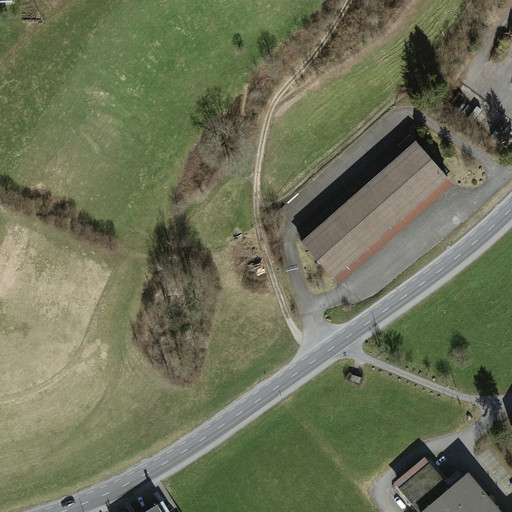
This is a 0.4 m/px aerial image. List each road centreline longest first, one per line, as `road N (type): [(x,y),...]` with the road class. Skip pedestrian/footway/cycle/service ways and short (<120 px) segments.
road 1 (tertiary): [(63,511),(151,470),(257,400),(511,208)]
road 2 (track): [(351,0),(327,49),(277,100),(255,182),(262,251),(314,360)]
road 3 (unknown): [(480,436),(429,447),(390,475),(386,492),(397,511)]
